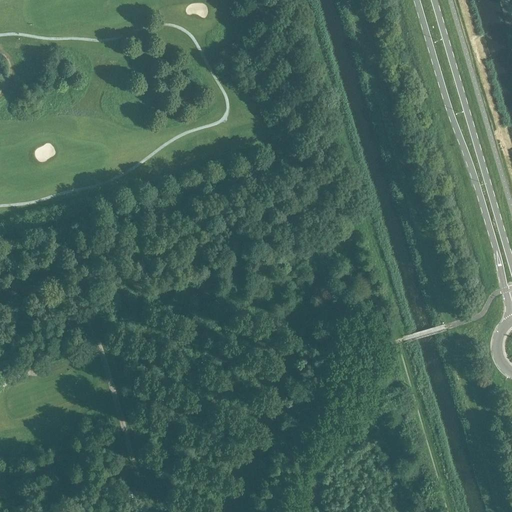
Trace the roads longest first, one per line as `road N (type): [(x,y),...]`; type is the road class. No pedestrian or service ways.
road 1 (secondary): [(416,0),(498,255),(511,322)]
road 2 (secondary): [(511,260),(434,0)]
